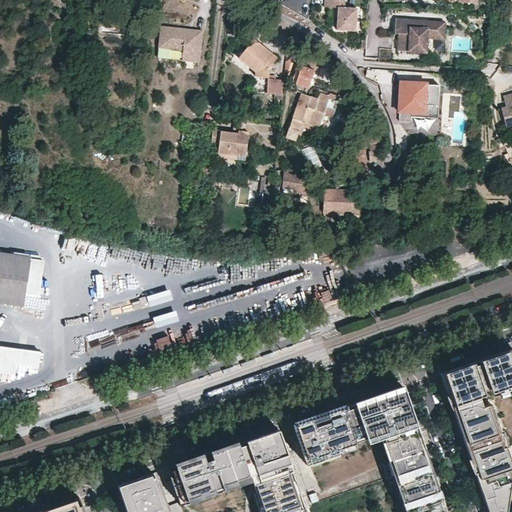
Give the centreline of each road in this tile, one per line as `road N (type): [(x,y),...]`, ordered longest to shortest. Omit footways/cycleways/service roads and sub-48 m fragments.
road 1 (secondary): [(511,261),(0,441)]
road 2 (secondary): [(0,478),(511,303)]
road 3 (unknown): [(59,343),(208,296),(254,273),(165,274),(46,249)]
road 4 (residential): [(93,475),(417,364)]
road 5 (residential): [(392,214),(387,119),(366,80),(287,18)]
road 6 (residential): [(466,511),(417,364)]
